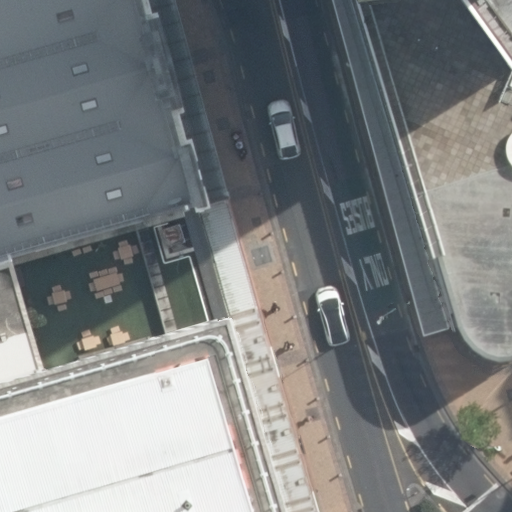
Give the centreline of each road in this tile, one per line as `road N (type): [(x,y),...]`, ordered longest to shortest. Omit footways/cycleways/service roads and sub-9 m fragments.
road 1 (tertiary): [(350,281),(263,0)]
road 2 (tertiary): [(350,281),(425,425),(491,511)]
road 3 (tertiary): [(394,511),(350,281)]
